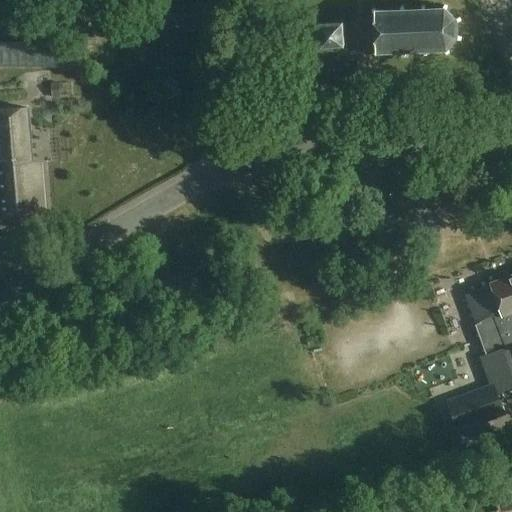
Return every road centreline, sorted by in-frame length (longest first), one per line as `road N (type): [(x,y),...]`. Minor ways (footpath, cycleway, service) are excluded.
road 1 (tertiary): [(225,168),(511,129)]
road 2 (tertiary): [(0,304),(225,168)]
road 3 (residential): [(207,21),(0,18)]
road 4 (residential): [(225,168),(207,21)]
